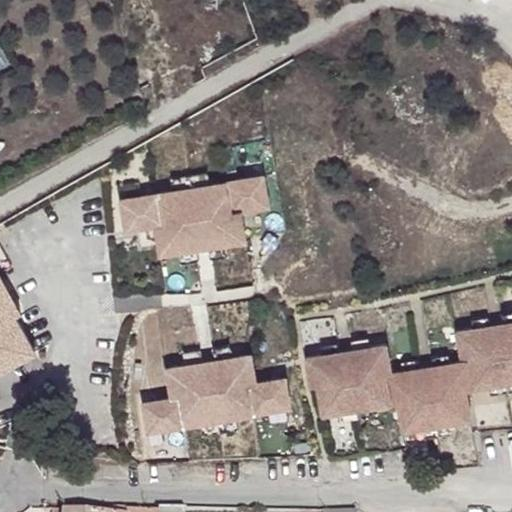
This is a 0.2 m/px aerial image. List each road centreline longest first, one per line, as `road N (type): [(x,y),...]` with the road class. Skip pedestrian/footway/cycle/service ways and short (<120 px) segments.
road 1 (unclassified): [(0,213),(377,3),(397,0),(489,21),(511,38)]
road 2 (unknown): [(9,491),(63,347),(71,296),(64,237)]
